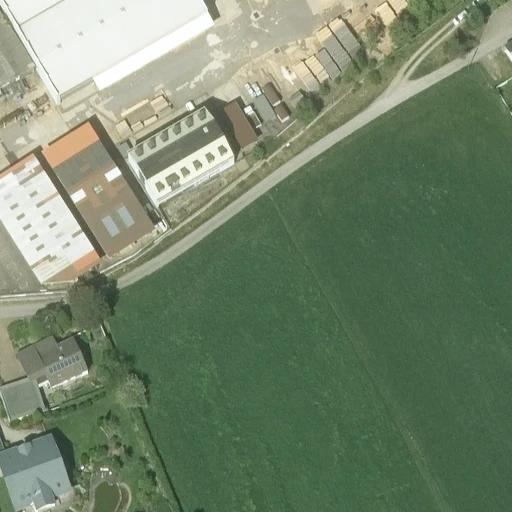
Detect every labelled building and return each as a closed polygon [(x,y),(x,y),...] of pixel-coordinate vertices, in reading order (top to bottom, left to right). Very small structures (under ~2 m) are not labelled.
[(187,0),(0,0),(0,20),(37,79),(56,114),(92,93),(98,103),(210,38),(187,0)] [(0,101),(37,79),(0,20),(0,101)] [(234,108),(216,117),(238,159),(255,149),(234,108)] [(235,170),(207,120),(128,166),(156,215),(235,170)] [(152,240),(87,137),(43,164),(109,268),(152,240)] [(95,267),(33,171),(0,191),(0,229),(45,299),(95,267)] [(86,380),(69,346),(54,353),(50,346),(20,360),(34,389),(40,401),(86,380)] [(40,401),(34,389),(5,401),(16,428),(45,417),(40,401)] [(40,511),(71,501),(51,446),(7,462),(0,464),(0,475),(1,477),(13,511),(40,511)]
